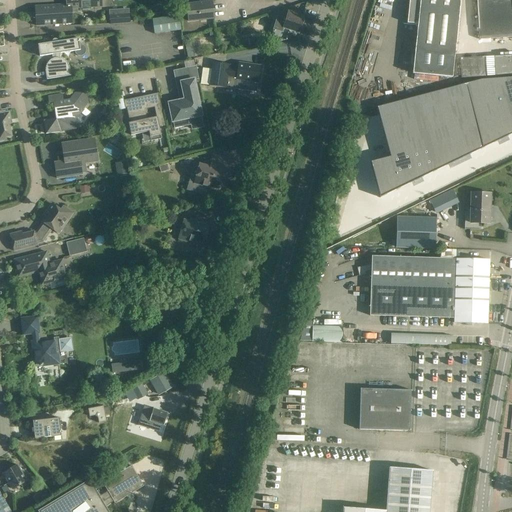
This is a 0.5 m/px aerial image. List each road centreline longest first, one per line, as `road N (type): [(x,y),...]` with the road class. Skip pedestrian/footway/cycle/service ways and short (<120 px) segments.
road 1 (tertiary): [(168,511),(327,0)]
road 2 (tertiary): [(481,511),(511,327)]
road 3 (residential): [(0,216),(22,210),(37,182),(16,92)]
road 4 (unclassified): [(16,92),(151,74)]
